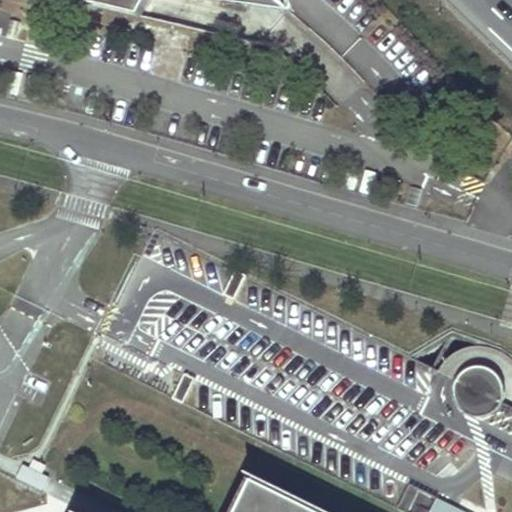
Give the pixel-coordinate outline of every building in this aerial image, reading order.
[(211,0),(299,21),(268,0),(64,0),(138,17),(146,0),(211,0)] [(410,354),(156,231),(92,358),(396,510),(409,483),(468,511),(511,511),(511,353),(500,345),(453,326),(410,354)] [(37,471),(23,464),(19,472),(16,479),(41,491),(44,485),(48,477),(37,471)] [(311,511),(254,484),(239,511),(311,511)] [(464,511),(411,486),(399,510),(402,511),(464,511)]
